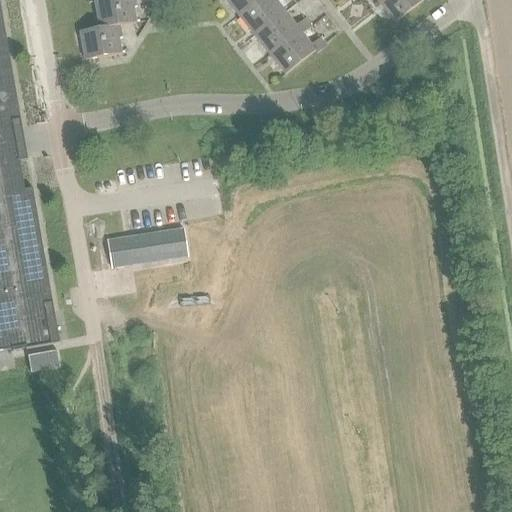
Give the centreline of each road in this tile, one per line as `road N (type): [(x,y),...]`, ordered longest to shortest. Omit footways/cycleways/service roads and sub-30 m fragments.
road 1 (residential): [(60,130),(168,109),(304,100),(377,69),(469,0)]
road 2 (residential): [(94,340),(60,130)]
road 3 (track): [(122,511),(94,340)]
road 4 (residential): [(60,130),(36,0)]
